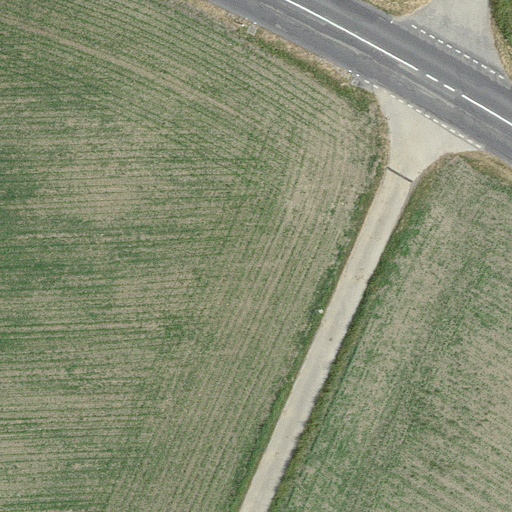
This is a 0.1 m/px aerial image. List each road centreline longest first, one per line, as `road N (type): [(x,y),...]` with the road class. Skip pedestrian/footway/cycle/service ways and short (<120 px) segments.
road 1 (track): [(440,83),(253,511)]
road 2 (secondary): [(440,83),(286,0)]
